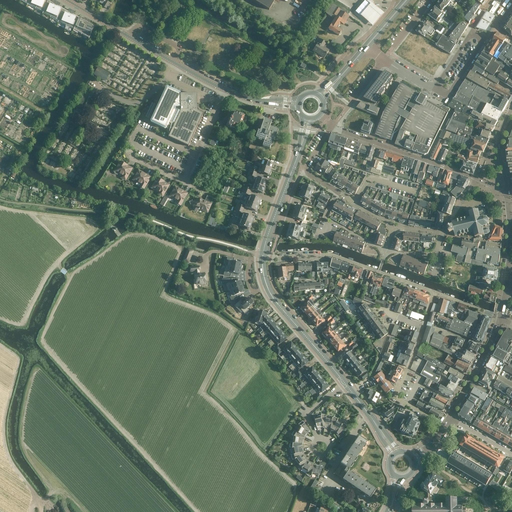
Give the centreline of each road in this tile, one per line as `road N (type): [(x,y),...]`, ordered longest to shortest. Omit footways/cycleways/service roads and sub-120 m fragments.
road 1 (track): [(181,247),(134,231),(120,237),(71,274),(42,341),(197,511)]
road 2 (track): [(20,210),(95,226),(46,274),(24,322),(13,324)]
road 3 (residential): [(274,258),(331,254),(434,292)]
road 4 (residential): [(331,126),(473,177)]
road 5 (primary): [(262,258),(307,118)]
road 6 (residential): [(444,424),(394,400),(422,327)]
road 7 (primary): [(403,0),(316,93)]
road 8 (secondary): [(174,63),(64,0)]
road 9 (primary): [(344,383),(266,287)]
road 10 (residential): [(370,504),(331,479),(367,413)]
